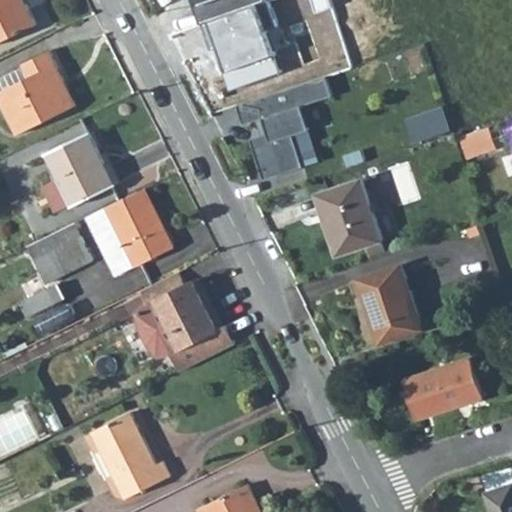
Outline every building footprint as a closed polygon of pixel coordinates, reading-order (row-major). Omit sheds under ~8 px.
[(26,0),(0,0),(0,42),(38,24),(26,0)] [(192,0),(199,19),(249,0),(192,0)] [(253,0),(249,0),(199,19),(227,90),(282,71),(253,0)] [(52,51),(26,63),(28,66),(33,76),(2,92),(0,93),(19,132),(70,107),(58,83),(66,78),(52,51)] [(0,80),(0,88),(2,92),(33,76),(28,66),(0,80)] [(249,138),(263,180),(303,167),(293,136),(309,130),(301,105),(332,95),(325,75),(236,104),(244,125),(260,119),(264,133),(249,138)] [(78,102),(66,78),(58,83),(70,107),(78,102)] [(92,131),(49,153),(62,178),(45,186),(58,211),(74,202),(76,205),(118,184),(92,131)] [(476,131),(461,136),(467,156),(483,151),(476,131)] [(359,178),(315,192),(336,253),(380,239),(359,178)] [(174,245),(145,189),(88,217),(118,274),(174,245)] [(94,259),(76,223),(61,231),(30,246),(48,282),(94,259)] [(398,263),(358,277),(379,339),(420,326),(398,263)] [(147,287),(154,300),(192,280),(185,267),(147,287)] [(195,279),(192,280),(154,300),(138,312),(141,326),(150,343),(160,354),(174,351),(183,369),(238,342),(228,323),(220,327),(195,279)] [(50,288),(22,300),(29,316),(57,303),(50,288)] [(472,357),(408,378),(421,417),(485,397),(472,357)] [(134,412),(95,432),(130,498),(174,475),(166,460),(160,463),(134,412)] [(216,501),(221,511),(264,511),(251,484),(216,501)] [(511,511),(511,484),(486,493),(492,511),(511,511)] [(221,511),(216,501),(201,508),(202,511),(221,511)]
